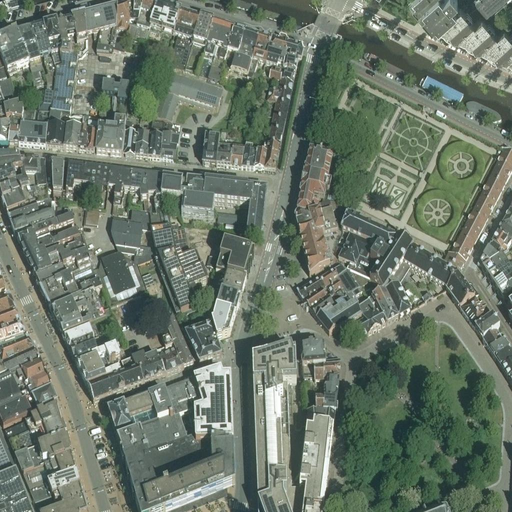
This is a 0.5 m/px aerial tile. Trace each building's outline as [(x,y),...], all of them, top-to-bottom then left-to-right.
[(35,0),(26,0),(4,6),(6,12),(36,4),(35,0)] [(235,0),(224,0),(223,3),(256,14),(258,7),(235,0)] [(454,2),(455,0),(411,0),(409,2),(422,18),(425,21),(426,20),(434,29),(437,27),(438,26),(459,7),(454,2)] [(474,0),(487,15),(504,0),(474,0)] [(146,46),(149,34),(157,7),(144,3),(143,3),(136,24),(138,24),(136,30),(129,28),(128,36),(126,36),(125,41),(128,42),(146,46)] [(143,3),(130,6),(129,24),(136,24),(143,3)] [(125,55),(128,42),(125,41),(126,36),(128,36),(129,24),(130,6),(117,10),(116,32),(112,33),(108,58),(103,59),(100,85),(103,85),(129,88),(134,88),(141,60),(125,55)] [(162,36),(169,11),(157,7),(149,34),(161,38),(162,36)] [(452,35),(457,38),(474,24),(459,7),(438,26),(437,27),(437,28),(443,31),(445,30),(449,32),(452,35)] [(116,32),(117,10),(92,16),(91,17),(91,18),(91,19),(91,20),(86,21),(85,18),(86,40),(94,37),(94,42),(98,43),(96,55),(88,54),(80,60),(79,60),(77,60),(71,108),(69,119),(82,120),(83,119),(89,119),(97,120),(99,86),(100,85),(103,59),(108,58),(112,33),(116,32)] [(173,39),(174,38),(181,14),(169,11),(162,36),(173,39)] [(265,11),(263,17),(289,25),(291,19),(265,11)] [(186,67),(193,45),(200,20),(181,14),(174,38),(178,40),(169,69),(184,74),(186,67)] [(76,40),(86,40),(85,18),(72,21),(76,40)] [(481,18),(474,24),(457,38),(465,42),(467,41),(471,43),(474,46),(479,49),(496,35),(481,18)] [(214,25),(214,24),(200,20),(193,45),(186,67),(199,71),(204,58),(206,49),(214,25)] [(66,41),(76,40),(72,21),(65,23),(66,41)] [(65,23),(56,26),(57,29),(61,49),(67,47),(67,45),(66,41),(65,23)] [(224,28),(214,25),(206,49),(204,58),(215,61),(216,52),(224,28)] [(61,49),(57,29),(56,26),(44,29),(45,33),(50,57),(51,61),(55,75),(52,101),(51,104),(71,108),(77,60),(59,57),(61,49)] [(225,60),(227,55),(235,31),(224,28),(216,52),(215,61),(209,79),(219,83),(222,72),(224,67),(225,60)] [(39,60),(50,57),(45,33),(44,29),(30,33),(39,60)] [(511,38),(504,29),(496,35),(479,49),(488,53),(489,52),(493,53),(496,57),(502,60),(511,51),(511,38)] [(235,31),(227,55),(225,60),(229,61),(230,57),(234,58),(233,59),(236,60),(245,34),(235,31)] [(30,33),(16,36),(29,69),(35,85),(41,83),(37,74),(43,72),(39,60),(30,33)] [(248,35),(245,34),(236,60),(233,59),(231,69),(230,72),(247,78),(251,63),(260,38),(259,38),(259,39),(255,38),(255,37),(248,35)] [(0,45),(0,59),(8,78),(29,69),(16,36),(11,38),(12,41),(0,46),(0,45)] [(272,42),(260,38),(251,63),(247,78),(247,80),(252,81),(251,82),(259,85),(261,78),(254,76),(258,64),(264,66),(272,42)] [(280,45),(272,42),(264,66),(272,69),(269,81),(279,84),(279,82),(281,83),(283,71),(285,61),(297,64),(298,63),(301,64),(303,55),(300,51),(280,45)] [(67,45),(67,47),(61,49),(59,57),(77,60),(79,60),(79,55),(71,54),(71,46),(67,45)] [(365,50),(361,59),(397,77),(402,68),(365,50)] [(511,51),(502,60),(510,64),(511,63),(511,62),(511,51)] [(48,77),(55,75),(51,61),(44,63),(48,77)] [(285,61),(283,71),(295,74),(297,64),(285,61)] [(283,71),(281,83),(293,86),(295,74),(283,71)] [(171,125),(176,108),(178,104),(212,115),(213,112),(217,113),(222,96),(219,95),(220,92),(184,81),(183,83),(165,78),(151,119),(171,125)] [(427,80),(422,89),(459,108),(464,98),(427,80)] [(0,101),(3,107),(4,111),(17,107),(10,82),(7,83),(0,86),(0,101)] [(291,96),(293,86),(281,83),(279,82),(279,84),(277,92),(277,93),(291,96)] [(334,88),(324,82),(321,96),(325,98),(329,92),(331,94),(334,88)] [(128,105),(129,88),(103,85),(102,98),(118,100),(118,105),(128,105)] [(288,107),(291,96),(277,93),(277,92),(269,91),(267,104),(275,106),(275,105),(288,107)] [(152,97),(149,96),(143,118),(146,119),(152,97)] [(51,104),(52,101),(41,99),(39,112),(50,114),(51,104)] [(45,151),(65,153),(67,131),(69,119),(71,108),(51,104),(50,114),(47,130),(45,151)] [(467,106),(467,112),(498,127),(501,124),(501,118),(472,104),(467,106)] [(287,114),(288,107),(275,105),(275,106),(272,119),(285,122),(287,114)] [(8,148),(19,148),(21,127),(47,130),(50,114),(38,113),(18,112),(17,107),(4,111),(0,112),(0,119),(1,125),(11,123),(9,136),(8,148)] [(67,131),(65,153),(77,154),(78,150),(81,132),(82,120),(69,119),(67,131)] [(82,120),(81,132),(78,150),(79,150),(78,154),(86,155),(89,132),(88,132),(88,124),(89,119),(83,119),(82,120)] [(272,119),(270,131),(283,134),(285,122),(272,119)] [(100,126),(96,156),(121,159),(121,158),(122,158),(123,154),(126,125),(126,122),(114,121),(113,130),(110,129),(111,127),(100,126)] [(11,123),(1,125),(0,125),(0,136),(9,136),(11,123)] [(88,132),(89,132),(86,155),(94,156),(97,125),(88,124),(88,132)] [(148,162),(160,163),(162,140),(160,140),(160,133),(163,133),(164,126),(152,124),(151,131),(148,162)] [(135,156),(137,138),(134,138),(134,136),(131,136),(132,125),(126,125),(123,154),(125,155),(125,159),(135,160),(135,156)] [(163,133),(162,140),(160,163),(176,164),(181,129),(164,126),(163,133)] [(47,130),(21,127),(19,148),(45,151),(47,130)] [(135,160),(148,162),(151,131),(148,131),(147,136),(137,135),(137,137),(134,136),(134,138),(137,138),(135,156),(135,160)] [(266,148),(269,149),(279,151),(283,134),(270,131),(266,148)] [(0,147),(8,148),(9,136),(0,136),(0,147)] [(216,169),(216,165),(218,148),(219,141),(208,140),(208,143),(206,143),(202,167),(216,169)] [(229,149),(218,148),(216,165),(216,169),(230,170),(232,149),(233,149),(234,143),(230,143),(229,149)] [(262,155),(258,155),(254,173),(264,174),(269,149),(266,148),(264,148),(262,155)] [(241,172),(242,171),(244,152),(244,150),(233,149),(232,149),(230,170),(241,172)] [(279,151),(269,149),(264,174),(274,175),(279,151)] [(258,155),(244,152),(242,171),(254,173),(258,155)] [(511,155),(503,152),(495,168),(510,176),(511,172),(511,155)] [(297,214),(297,215),(321,214),(323,203),(325,194),(329,195),(331,184),(327,183),(333,158),(310,153),(306,171),(305,171),(303,179),(301,188),(302,188),(300,197),(301,197),(297,214)] [(19,162),(2,162),(5,170),(21,169),(19,162)] [(40,164),(31,163),(19,162),(21,169),(29,193),(46,190),(45,165),(40,164)] [(65,167),(52,166),(53,203),(54,204),(61,205),(65,167)] [(82,189),(84,170),(69,168),(67,190),(65,202),(69,203),(70,196),(72,196),(74,188),(82,189)] [(502,192),(510,176),(495,168),(487,184),(502,192)] [(16,186),(7,189),(12,201),(29,193),(21,169),(5,170),(0,170),(0,179),(13,175),(16,186)] [(84,170),(82,189),(88,190),(88,193),(86,193),(86,201),(93,202),(97,171),(84,170)] [(97,171),(93,202),(100,203),(102,195),(100,195),(101,191),(108,192),(110,174),(110,173),(97,171)] [(114,201),(121,202),(122,194),(129,195),(132,176),(110,173),(110,174),(108,192),(108,195),(115,196),(114,201)] [(13,175),(0,179),(0,191),(7,189),(16,186),(13,175)] [(148,213),(147,199),(145,178),(132,176),(129,195),(139,196),(140,203),(143,203),(144,214),(148,213)] [(162,210),(161,202),(163,180),(145,178),(147,199),(155,199),(155,202),(153,204),(156,218),(151,218),(151,220),(151,231),(165,230),(163,217),(162,210)] [(180,203),(185,204),(185,184),(182,183),(163,180),(161,202),(180,204),(180,203)] [(249,211),(251,191),(188,184),(185,184),(185,204),(183,219),(211,222),(213,208),(249,211)] [(495,206),(502,192),(487,184),(479,198),(495,206)] [(12,201),(7,189),(0,191),(0,200),(2,205),(12,201)] [(7,217),(10,216),(35,207),(35,208),(45,205),(47,204),(47,190),(46,190),(29,193),(12,201),(2,205),(6,217),(7,217)] [(264,212),(266,193),(251,191),(249,211),(246,242),(250,242),(261,242),(261,241),(262,229),(264,212)] [(487,221),(495,206),(479,198),(472,213),(487,221)] [(37,215),(39,218),(11,229),(15,239),(54,225),(54,216),(51,216),(52,203),(47,204),(45,205),(46,212),(37,215)] [(337,212),(340,207),(323,203),(321,214),(331,211),(332,213),(337,212)] [(105,216),(105,213),(93,211),(93,204),(90,204),(89,214),(105,216)] [(7,217),(11,229),(39,218),(37,215),(35,208),(35,207),(10,216),(7,217)] [(321,214),(297,215),(297,216),(295,218),(294,220),(294,222),(295,225),(295,226),(295,228),(296,228),(297,235),(299,241),(309,279),(329,266),(327,259),(328,258),(326,251),(322,239),(321,236),(324,235),(338,232),(335,224),(332,213),(331,211),(321,214)] [(480,235),(487,221),(472,213),(464,227),(480,235)] [(511,213),(510,213),(502,227),(511,233),(511,213)] [(38,248),(37,246),(49,241),(48,237),(49,235),(53,234),(55,235),(74,228),(71,220),(72,220),(72,215),(64,214),(63,223),(16,241),(23,256),(24,254),(34,250),(35,251),(38,250),(38,248)] [(98,230),(99,216),(86,214),(84,229),(98,230)] [(218,215),(218,225),(240,226),(241,216),(218,215)] [(156,261),(180,317),(201,308),(194,291),(207,285),(202,272),(201,272),(196,259),(192,257),(191,252),(188,253),(183,231),(178,232),(177,227),(171,228),(169,216),(163,217),(165,230),(151,231),(152,242),(156,261)] [(349,274),(369,282),(373,283),(383,294),(399,320),(410,314),(397,287),(395,289),(407,269),(442,290),(446,294),(447,295),(449,298),(451,300),(460,312),(464,308),(465,309),(474,302),(479,298),(470,287),(465,288),(464,287),(465,287),(464,287),(464,286),(462,284),(461,282),(460,281),(460,280),(459,280),(457,277),(441,267),(412,249),(396,241),(359,224),(359,223),(360,223),(361,221),(350,217),(346,216),(346,218),(347,218),(340,232),(340,233),(349,238),(337,261),(352,267),(349,274)] [(138,267),(156,261),(152,242),(151,231),(151,220),(133,217),(132,225),(114,222),(112,238),(119,255),(120,258),(138,267)] [(473,249),(480,235),(464,227),(457,241),(473,249)] [(511,233),(502,227),(497,236),(507,242),(511,245),(511,246),(511,233)] [(57,238),(49,241),(37,246),(38,248),(38,250),(35,251),(34,250),(24,254),(23,256),(26,263),(83,241),(84,241),(82,234),(58,242),(57,238)] [(497,236),(492,245),(498,251),(501,254),(503,256),(509,252),(507,251),(511,245),(507,242),(497,236)] [(71,281),(73,288),(90,280),(93,279),(96,279),(98,271),(93,273),(92,269),(91,270),(86,256),(88,255),(83,241),(26,263),(36,283),(66,270),(71,281)] [(465,264),(473,249),(457,241),(449,256),(465,264)] [(487,253),(494,259),(497,261),(503,256),(501,254),(498,251),(492,245),(487,253)] [(246,283),(254,256),(224,247),(216,274),(246,283)] [(498,262),(497,261),(494,259),(487,253),(479,267),(483,272),(498,262)] [(465,264),(449,256),(447,255),(441,267),(457,277),(458,277),(465,265),(465,264)] [(149,296),(138,267),(120,258),(112,261),(133,313),(148,307),(145,297),(149,296)] [(498,262),(483,272),(482,272),(487,280),(506,268),(501,259),(498,262)] [(90,280),(92,284),(97,282),(99,284),(102,293),(110,311),(116,308),(120,318),(133,313),(112,261),(102,264),(98,271),(96,279),(93,279),(90,280)] [(487,280),(492,288),(511,276),(506,268),(487,280)] [(40,293),(71,281),(66,270),(36,283),(40,293)] [(303,304),(306,302),(334,285),(333,283),(341,277),(346,273),(343,271),(339,270),(332,274),(314,285),(297,295),(303,304)] [(346,273),(341,277),(333,283),(334,285),(336,284),(342,292),(348,300),(341,305),(316,322),(329,338),(337,333),(337,334),(349,326),(350,327),(362,320),(355,310),(367,302),(366,301),(358,305),(355,299),(362,294),(360,291),(370,283),(369,282),(349,274),(346,273)] [(241,303),(246,283),(216,274),(210,294),(218,296),(241,303)] [(498,297),(511,287),(511,276),(492,288),(498,297)] [(73,288),(71,281),(40,293),(45,304),(92,284),(90,280),(73,288)] [(45,304),(50,314),(94,296),(102,293),(99,284),(97,282),(92,284),(45,304)] [(336,284),(334,285),(306,302),(306,303),(303,305),(310,315),(342,292),(336,284)] [(511,287),(498,297),(503,305),(511,298),(511,287)] [(310,315),(316,322),(341,305),(348,300),(342,292),(310,315)] [(398,321),(382,295),(367,302),(375,316),(386,328),(398,321)] [(50,314),(54,323),(98,304),(94,296),(50,314)] [(236,319),(241,303),(218,296),(213,312),(236,319)] [(0,320),(15,315),(10,301),(0,304),(0,320)] [(375,316),(367,302),(355,310),(362,320),(363,322),(354,328),(359,336),(362,341),(386,328),(375,316)] [(474,302),(465,309),(460,312),(468,324),(487,311),(482,303),(477,306),(474,302)] [(102,314),(98,304),(54,323),(59,332),(108,311),(102,314)] [(59,332),(63,341),(88,331),(112,322),(108,311),(59,332)] [(213,312),(209,311),(209,318),(211,327),(216,344),(217,344),(230,340),(236,319),(213,312)] [(489,315),(487,311),(468,324),(474,332),(488,322),(485,318),(489,315)] [(0,332),(20,325),(15,315),(0,320),(0,332)] [(499,331),(492,319),(488,322),(474,332),(482,343),(496,333),(499,331)] [(172,347),(174,352),(183,372),(193,369),(172,320),(161,325),(164,350),(172,347)] [(20,326),(20,325),(0,332),(0,347),(25,338),(20,327),(17,328),(20,326)] [(201,331),(206,347),(210,363),(221,359),(218,348),(217,348),(216,344),(211,327),(201,331)] [(192,351),(206,347),(201,331),(190,334),(188,328),(182,330),(185,337),(192,351)] [(63,341),(69,354),(98,343),(99,340),(96,335),(93,333),(90,335),(88,331),(63,341)] [(489,353),(506,342),(504,339),(501,341),(496,333),(482,343),(489,353)] [(0,367),(34,352),(27,342),(0,351),(0,367)] [(489,353),(495,362),(509,353),(507,350),(510,348),(506,342),(489,353)] [(98,343),(69,354),(76,368),(98,359),(96,355),(102,352),(98,343)] [(199,367),(210,363),(206,347),(192,351),(199,367)] [(325,369),(324,359),(323,348),(310,349),(300,352),(302,370),(301,370),(302,381),(302,384),(314,383),(314,386),(323,386),(323,381),(322,369),(325,369)] [(34,353),(34,352),(0,367),(0,380),(39,363),(35,353),(34,353)] [(115,352),(98,359),(76,368),(75,368),(81,380),(100,373),(97,365),(106,361),(109,369),(119,365),(120,364),(115,352)] [(183,372),(174,352),(156,358),(163,375),(164,375),(165,379),(183,372)] [(511,352),(509,354),(509,353),(495,362),(501,372),(511,365),(511,352)] [(289,497),(286,385),(296,385),(295,353),(252,366),(253,388),(258,388),(258,392),(262,511),(287,511),(285,504),(285,497),(289,497)] [(91,390),(87,392),(93,407),(128,394),(134,391),(165,379),(163,375),(156,358),(156,357),(144,362),(143,358),(131,362),(131,360),(120,364),(119,365),(125,377),(116,380),(112,382),(91,390)] [(340,362),(324,359),(325,369),(340,368),(340,362)] [(0,399),(46,378),(40,365),(0,384),(0,399)] [(511,365),(501,372),(511,389),(511,365)] [(340,368),(325,369),(322,369),(323,381),(327,381),(339,381),(340,368)] [(90,389),(91,390),(112,382),(112,380),(121,377),(118,370),(109,374),(110,376),(103,379),(100,373),(81,380),(86,390),(90,389)] [(149,399),(153,413),(157,425),(180,418),(194,414),(202,411),(196,393),(223,392),(222,380),(221,374),(193,383),(178,388),(164,394),(164,393),(157,396),(149,399)] [(0,414),(51,391),(46,378),(0,399),(0,414)] [(336,402),(339,381),(327,381),(326,390),(323,390),(323,402),(336,402)] [(58,406),(51,391),(0,414),(0,423),(3,431),(29,419),(34,416),(35,416),(58,406)] [(225,446),(223,392),(196,393),(202,411),(194,414),(194,439),(195,444),(195,446),(211,445),(211,446),(225,446)] [(132,434),(157,425),(153,413),(149,399),(124,409),(123,408),(108,414),(115,436),(116,439),(132,434)] [(315,416),(335,416),(336,402),(323,402),(315,402),(315,416)] [(57,411),(37,419),(49,447),(65,441),(57,411)] [(333,429),(335,416),(315,416),(307,416),(309,429),(329,429),(333,429)] [(157,496),(212,474),(211,446),(211,445),(195,446),(195,444),(194,439),(187,441),(180,418),(157,425),(132,434),(116,439),(123,461),(134,503),(157,496)] [(15,459),(49,447),(37,419),(37,420),(6,435),(6,434),(5,435),(15,459)] [(298,491),(289,491),(289,497),(285,497),(285,504),(287,511),(322,511),(333,430),(329,429),(309,429),(307,429),(298,491)] [(0,485),(16,479),(0,440),(0,485)] [(15,459),(23,478),(71,460),(65,441),(49,447),(15,459)] [(188,511),(227,497),(227,492),(226,465),(224,466),(224,452),(225,451),(225,446),(211,446),(212,474),(157,496),(134,503),(137,511),(188,511)] [(76,477),(71,460),(23,478),(30,495),(76,477)] [(30,495),(35,507),(80,491),(76,477),(30,495)] [(29,511),(28,508),(16,479),(0,485),(0,511),(29,511)] [(82,499),(81,497),(81,495),(83,494),(82,491),(80,491),(35,507),(36,511),(63,511),(84,505),(83,502),(85,501),(84,498),(82,499)]
